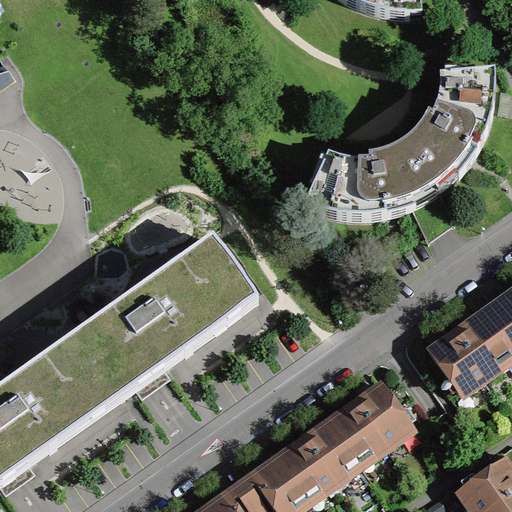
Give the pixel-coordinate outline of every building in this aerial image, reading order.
[(338,0),(339,1),(362,15),(394,21),(424,22),(423,0),(338,0)] [(366,171),(327,163),(310,209),(325,217),(358,220),(388,217),(410,214),(436,204),(458,188),(474,164),(487,144),(494,120),(498,102),(494,77),(441,83),(443,97),(435,118),(428,128),(414,145),(390,161),(366,171)] [(0,394),(0,487),(35,463),(169,370),(260,303),(216,241),(0,394)] [(511,366),(511,285),(425,345),(463,401),(511,366)] [(305,511),(419,432),(383,380),(195,511),(305,511)] [(511,511),(511,463),(508,458),(455,490),(470,511),(511,511)]
